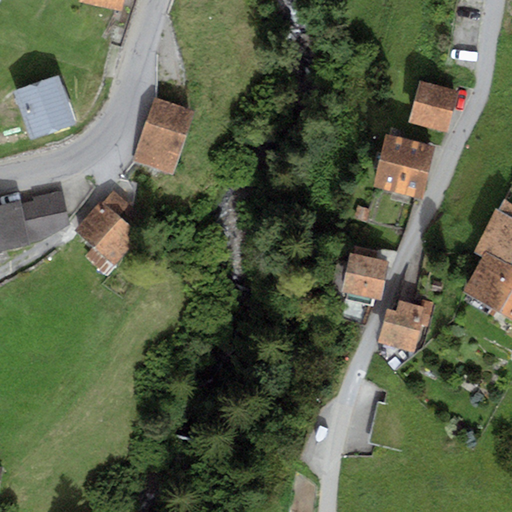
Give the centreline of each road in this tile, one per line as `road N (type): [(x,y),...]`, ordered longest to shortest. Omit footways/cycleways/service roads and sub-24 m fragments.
road 1 (residential): [(496,0),(483,81),(339,417),(326,511)]
road 2 (residential): [(0,273),(74,225),(103,179),(99,148)]
road 3 (secondary): [(99,148),(120,116),(157,0)]
